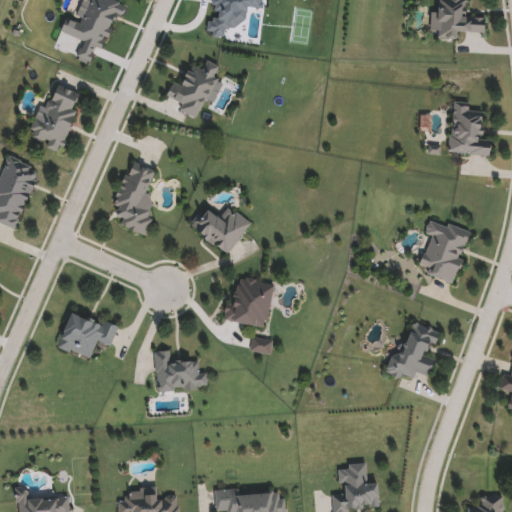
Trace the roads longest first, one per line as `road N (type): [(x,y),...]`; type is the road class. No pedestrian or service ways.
road 1 (residential): [(0,376),(165,0)]
road 2 (residential): [(511,245),(421,511)]
road 3 (residential): [(59,240),(167,295)]
